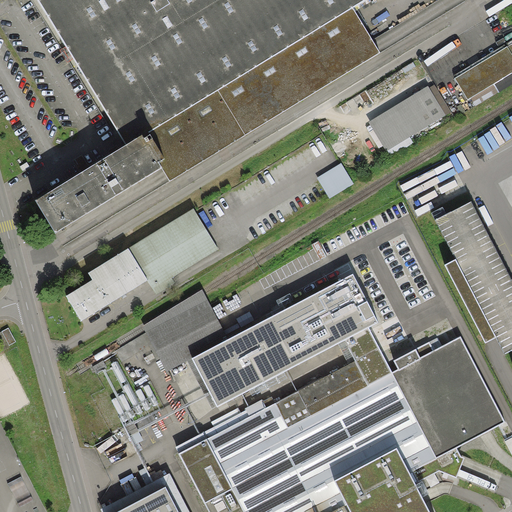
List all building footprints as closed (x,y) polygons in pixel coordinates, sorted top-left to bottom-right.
[(36,0),(128,149),(35,206),(55,238),(163,172),(170,183),(380,55),(352,10),(368,0),(36,0)] [(511,44),(455,79),(468,101),(511,73),(511,44)] [(428,87),(368,123),(386,152),(452,113),(435,85),(429,89),(428,87)] [(354,184),(342,164),(317,179),(330,199),(354,184)] [(496,340),(505,357),(511,353),(511,281),(472,204),(436,223),(456,262),(445,268),(485,346),(496,340)] [(195,210),(89,275),(93,282),(66,298),(81,323),(148,282),(157,296),(175,284),(172,279),(219,250),(195,210)] [(167,372),(193,361),(217,409),(344,342),(354,360),(178,456),(207,511),(177,511),(166,491),(124,511),(427,511),(408,476),(437,460),(505,425),(461,339),(420,360),(416,352),(394,363),(397,372),(392,374),(378,348),(344,282),(229,342),(202,291),(143,328),(167,372)] [(9,328),(2,331),(9,345),(16,342),(9,328)]
